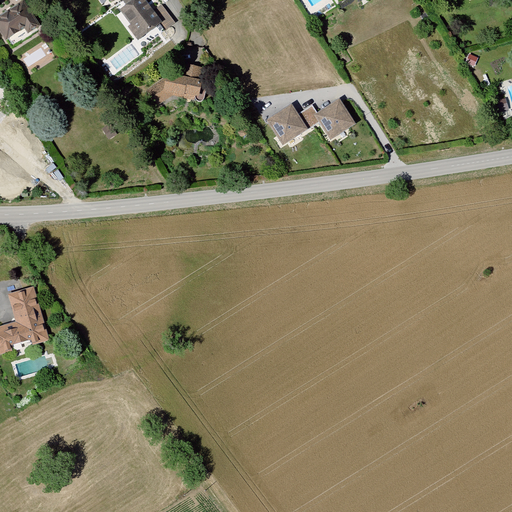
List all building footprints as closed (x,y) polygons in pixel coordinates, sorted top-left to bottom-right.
[(31,0),(0,18),(0,25),(11,45),(46,25),(31,0)] [(166,25),(148,0),(103,0),(107,4),(113,0),(125,0),(132,9),(121,16),(140,43),(166,25)] [(191,65),(188,78),(171,74),(169,85),(160,83),(149,91),(160,105),(173,95),(201,101),(208,68),(191,65)] [(340,99),(318,113),(314,115),(319,123),(331,142),(357,125),(340,99)] [(293,105),(267,122),(283,146),(309,129),(300,115),(293,105)] [(314,106),(300,115),(309,129),(319,123),(314,115),(318,113),(314,106)] [(35,289),(9,295),(16,322),(0,325),(0,351),(48,339),(35,289)]
